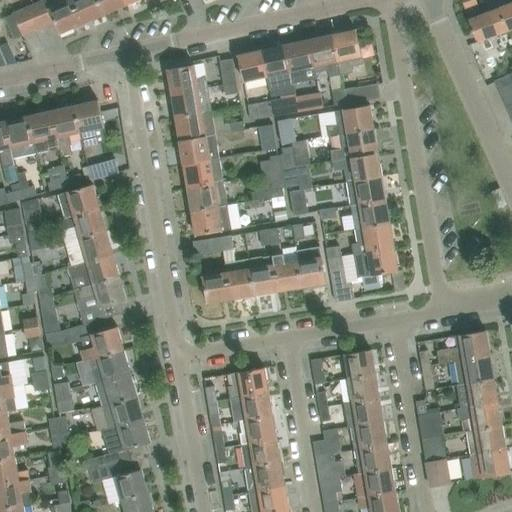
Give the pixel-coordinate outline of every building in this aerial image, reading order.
[(56,22),(61,34),(83,24),(72,0),(70,0),(50,9),(46,0),(35,5),(45,27),(56,22)] [(72,0),(83,24),(105,15),(98,0),(72,0)] [(98,0),(105,15),(126,6),(123,0),(98,0)] [(476,0),(462,0),(465,8),(478,4),(476,0)] [(511,4),(500,9),(508,31),(511,29),(511,4)] [(25,9),(34,31),(45,27),(35,5),(25,9)] [(14,14),(24,36),(34,31),(25,9),(14,14)] [(482,15),(470,20),(474,32),(478,42),(497,35),(508,31),(500,9),(482,15)] [(14,14),(6,18),(15,40),(24,36),(14,14)] [(356,30),(333,35),(339,61),(342,76),(353,73),(352,68),(352,67),(364,64),(362,55),(356,30)] [(333,35),(309,40),(315,66),(317,73),(329,71),(330,74),(331,78),(340,76),(342,76),(339,61),(333,35)] [(315,66),(309,40),(287,45),(293,71),(296,86),(304,85),(306,81),(304,69),(315,66)] [(293,71),(287,45),(263,51),(268,77),(271,92),(296,86),(293,71)] [(268,77),(263,51),(239,56),(245,82),(268,77)] [(234,59),(219,61),(223,85),(238,83),(234,59)] [(197,78),(195,66),(168,70),(173,94),(208,88),(206,77),(197,78)] [(501,95),(511,89),(511,74),(496,82),(501,95)] [(238,83),(223,85),(225,96),(240,93),(238,83)] [(360,89),(346,92),(348,105),(371,101),(383,99),(380,86),(368,88),(360,89)] [(212,111),(208,88),(173,94),(177,117),(212,111)] [(511,104),(511,89),(501,95),(507,107),(511,104)] [(334,94),(333,94),(336,107),(337,107),(348,105),(346,92),(343,92),(334,94)] [(324,109),(322,95),(296,99),(299,113),(324,109)] [(105,127),(99,101),(76,106),(81,132),(85,147),(96,144),(93,130),(105,127)] [(249,105),(252,121),(276,117),(273,101),(249,105)] [(53,111),(59,137),(63,157),(74,154),(70,135),(81,132),(76,106),(53,111)] [(375,130),(371,106),(336,112),(338,125),(327,127),(329,137),(339,136),(375,130)] [(29,117),(35,142),(37,154),(50,151),(51,151),(61,149),(62,157),(63,157),(59,137),(53,111),(29,117)] [(212,111),(177,117),(180,141),(216,135),(212,111)] [(6,122),(12,148),(14,159),(37,154),(35,142),(29,117),(6,122)] [(278,121),(282,145),(297,143),(293,119),(278,121)] [(231,132),(245,130),(244,121),(229,123),(231,132)] [(12,148),(6,122),(0,122),(0,150),(1,150),(5,167),(16,165),(14,159),(12,148)] [(263,151),(278,149),(274,125),(259,128),(263,151)] [(379,153),(375,130),(339,136),(341,149),(331,151),(333,161),(353,158),(379,153)] [(216,135),(180,141),(184,165),(220,159),(216,135)] [(284,154),(282,154),(285,172),(298,170),(298,167),(296,155),(294,147),(283,149),(284,154)] [(357,181),(383,177),(379,153),(353,158),(333,161),(335,172),(345,170),(348,183),(357,181)] [(285,172),(282,154),(271,156),(271,160),(261,162),(263,176),(285,172)] [(224,182),(220,159),(184,165),(189,188),(224,182)] [(89,167),(92,180),(119,172),(116,160),(89,167)] [(301,186),(298,170),(285,172),(287,188),(301,186)] [(284,189),(287,188),(285,172),(263,176),(265,191),(252,193),(253,202),(272,199),(285,197),(285,196),(284,189)] [(81,174),(68,177),(70,186),(84,183),(81,174)] [(70,186),(68,177),(48,183),(51,191),(70,186)] [(383,177),(357,181),(348,183),(352,206),(361,205),(387,200),(383,177)] [(224,182),(189,188),(193,212),(228,206),(224,182)] [(100,207),(94,185),(59,195),(65,218),(74,215),(100,207)] [(29,188),(21,190),(23,199),(38,195),(36,186),(29,188)] [(0,205),(23,199),(21,190),(0,195),(0,205)] [(295,216),(309,213),(305,190),(291,192),(295,216)] [(285,197),(272,199),(273,208),(286,206),(285,197)] [(365,228),(391,224),(387,200),(361,205),(352,206),(356,230),(365,228)] [(228,206),(193,212),(197,236),(233,230),(228,206)] [(74,215),(65,218),(63,218),(67,230),(78,227),(81,238),(107,230),(100,207),(74,215)] [(336,209),(320,212),(322,221),(338,219),(336,209)] [(287,210),(274,212),(276,222),(289,220),(287,210)] [(41,214),(26,217),(27,224),(42,221),(41,214)] [(42,221),(27,224),(29,234),(43,231),(42,221)] [(295,240),(305,239),(302,224),(292,225),(295,240)] [(356,230),(358,243),(352,244),(354,254),(369,252),(395,247),(391,224),(365,228),(356,230)] [(24,234),(22,225),(7,227),(9,237),(24,234)] [(278,228),(269,229),(271,244),(280,243),(278,228)] [(271,244),(269,229),(260,231),(262,246),(271,244)] [(81,238),(84,249),(69,253),(73,265),(90,260),(114,253),(107,230),(81,238)] [(24,234),(9,237),(10,245),(25,242),(24,234)] [(256,295),(251,269),(250,260),(236,262),(231,236),(222,238),(224,250),(228,273),(232,299),(256,295)] [(224,250),(222,238),(194,242),(196,255),(224,250)] [(26,246),(16,248),(18,258),(28,256),(26,246)] [(341,246),(327,248),(329,259),(343,256),(341,246)] [(303,288),(327,284),(321,247),(297,252),(298,261),(303,288)] [(354,254),(358,278),(362,278),(378,275),(399,271),(395,247),(369,252),(354,254)] [(85,275),(88,287),(121,277),(114,253),(90,260),(73,265),(67,267),(71,279),(85,275)] [(279,291),(303,288),(298,261),(286,263),(284,254),(282,254),(273,256),(275,265),(279,291)] [(273,256),(250,260),(251,269),(256,295),(279,291),(275,265),(273,256)] [(343,256),(329,259),(336,303),(355,299),(352,282),(352,280),(347,281),(343,256)] [(43,275),(40,260),(31,262),(34,276),(43,275)] [(29,262),(22,263),(25,278),(34,276),(31,262),(29,262)] [(39,299),(53,297),(48,273),(43,275),(34,276),(36,291),(38,291),(39,299)] [(232,299),(228,273),(203,277),(208,303),(232,299)] [(378,275),(362,278),(363,282),(364,290),(381,288),(378,275)] [(25,281),(27,293),(36,291),(34,276),(25,278),(25,281)] [(88,287),(75,291),(81,314),(84,324),(107,317),(105,307),(121,302),(122,302),(127,301),(121,277),(88,287)] [(38,319),(24,322),(25,330),(39,328),(38,319)] [(85,326),(73,330),(77,343),(83,341),(86,350),(82,351),(85,361),(100,357),(125,351),(118,327),(111,329),(108,319),(85,326)] [(58,324),(44,326),(46,335),(60,332),(58,324)] [(41,336),(39,328),(25,330),(27,339),(41,336)] [(491,355),(487,331),(456,336),(457,348),(438,351),(440,363),(456,361),(465,359),(491,355)] [(60,332),(46,335),(47,344),(48,344),(61,342),(60,332)] [(6,334),(0,334),(0,358),(10,357),(6,334)] [(346,355),(349,374),(350,379),(376,374),(372,350),(346,355)] [(100,358),(90,361),(96,383),(97,385),(107,382),(132,375),(125,351),(100,358)] [(422,367),(431,365),(428,351),(420,352),(422,367)] [(491,355),(465,359),(456,361),(459,384),(469,383),(495,378),(491,355)] [(325,372),(322,372),(321,359),(312,361),(315,384),(327,383),(325,372)] [(0,363),(0,388),(4,387),(15,385),(11,362),(0,364),(0,363)] [(431,365),(422,367),(426,390),(435,389),(431,365)] [(54,379),(65,377),(63,366),(52,368),(54,379)] [(231,398),(243,396),(270,392),(266,368),(253,370),(252,368),(249,369),(250,371),(232,374),(234,386),(229,387),(231,398)] [(49,380),(47,373),(32,375),(34,383),(49,380)] [(376,374),(350,379),(354,402),(380,398),(376,374)] [(107,382),(97,385),(99,392),(103,407),(113,404),(138,397),(132,375),(107,382)] [(499,401),(495,378),(469,383),(473,407),(499,403),(499,401)] [(49,380),(34,383),(35,392),(50,389),(49,380)] [(54,386),(56,394),(71,391),(69,383),(54,386)] [(4,387),(0,388),(0,412),(8,411),(19,410),(15,385),(4,387)] [(208,402),(217,401),(215,387),(206,388),(208,402)] [(58,403),(73,401),(71,391),(56,394),(58,403)] [(243,396),(231,398),(235,422),(241,421),(274,416),(270,392),(243,396)] [(317,393),(320,408),(328,406),(326,392),(317,393)] [(113,404),(103,407),(110,429),(120,427),(145,419),(138,397),(113,404)] [(380,398),(354,402),(345,404),(349,428),(351,427),(384,421),(380,398)] [(419,416),(427,415),(440,413),(440,408),(427,410),(425,400),(416,402),(419,416)] [(220,416),(217,401),(208,402),(211,417),(220,416)] [(467,431),(468,432),(503,425),(499,403),(473,407),(458,410),(460,420),(470,418),(472,430),(467,431)] [(331,421),(328,406),(320,408),(322,422),(331,421)] [(8,411),(0,412),(0,436),(12,435),(28,432),(26,420),(10,423),(8,411)] [(423,439),(445,435),(441,413),(440,413),(427,415),(419,416),(423,439)] [(278,439),(274,416),(241,421),(243,433),(240,434),(242,445),(278,439)] [(65,418),(57,420),(59,434),(68,432),(65,418)] [(48,421),(51,435),(59,434),(57,420),(48,421)] [(105,457),(88,462),(90,468),(91,472),(108,467),(132,461),(129,450),(143,445),(145,445),(147,444),(152,443),(151,442),(145,420),(120,428),(103,431),(110,455),(105,457)] [(361,443),(354,444),(355,450),(362,449),(388,445),(384,421),(358,426),(361,443)] [(507,449),(503,425),(468,432),(471,455),(507,449)] [(316,457),(342,453),(338,429),(324,431),(325,440),(314,442),(316,457)] [(12,435),(0,436),(0,461),(16,459),(14,446),(30,444),(28,432),(12,435)] [(71,447),(68,432),(59,434),(62,448),(71,447)] [(62,448),(59,434),(51,435),(54,450),(62,448)] [(216,449),(225,448),(223,434),(214,435),(216,449)] [(427,463),(447,459),(443,436),(445,436),(445,435),(423,439),(427,463)] [(246,469),(282,463),(278,439),(242,445),(246,469)] [(388,445),(355,450),(359,474),(356,474),(356,475),(392,468),(388,445)] [(225,448),(216,449),(219,464),(228,463),(225,448)] [(471,455),(475,479),(511,473),(507,449),(471,455)] [(48,467),(50,477),(65,475),(61,452),(49,454),(51,467),(48,467)] [(342,453),(316,457),(320,481),(347,476),(344,462),(337,463),(336,455),(342,454),(342,453)] [(16,459),(0,461),(0,485),(20,482),(31,480),(29,470),(18,472),(16,459)] [(447,459),(427,463),(431,487),(451,483),(447,459)] [(108,467),(91,472),(94,484),(102,482),(111,479),(117,478),(124,501),(149,493),(142,469),(135,472),(132,461),(108,467)] [(250,492),(286,486),(282,463),(246,469),(250,492)] [(360,498),(396,492),(392,468),(356,475),(360,498)] [(67,483),(65,475),(50,477),(52,485),(67,483)] [(347,477),(347,476),(320,481),(324,504),(334,502),(333,495),(344,493),(341,478),(347,477)] [(20,482),(0,485),(0,509),(24,506),(35,504),(31,480),(20,482)] [(222,482),(224,497),(233,495),(231,481),(222,482)] [(253,511),(277,511),(290,510),(286,486),(250,492),(253,511)] [(68,490),(58,491),(60,500),(69,498),(68,490)] [(399,511),(396,492),(360,498),(362,510),(372,508),(372,511),(399,511)] [(154,511),(149,493),(124,501),(126,511),(154,511)] [(236,510),(233,495),(224,497),(227,511),(236,510)] [(76,511),(77,511),(92,510),(90,500),(75,502),(76,511)] [(324,504),(325,511),(339,511),(338,503),(335,504),(334,502),(324,504)] [(71,511),(70,503),(55,506),(56,511),(71,511)]
